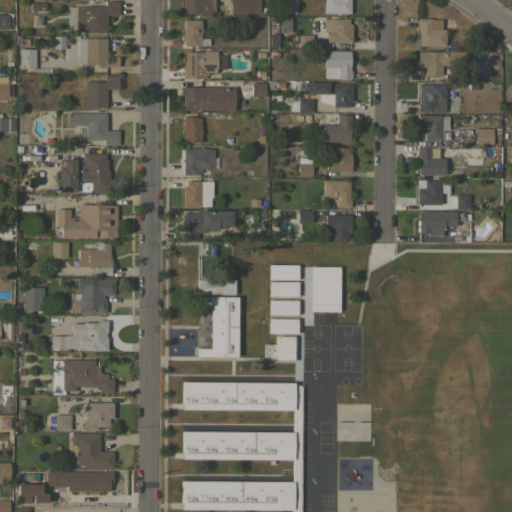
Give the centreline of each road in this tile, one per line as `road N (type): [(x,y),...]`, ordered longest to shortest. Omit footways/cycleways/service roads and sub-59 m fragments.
road 1 (residential): [(149,0),(152,511)]
road 2 (residential): [(381,0),(380,236)]
